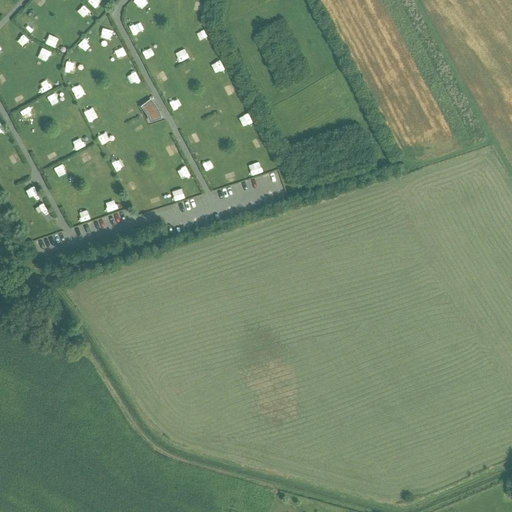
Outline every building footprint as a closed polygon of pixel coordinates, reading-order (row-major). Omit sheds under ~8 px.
[(205,12),(208,4),(199,0),(196,9),(205,12)] [(141,33),(139,25),(133,27),(135,35),(141,33)] [(202,40),(211,37),(208,27),(199,30),(202,40)] [(27,35),(22,40),(31,48),(36,43),(27,35)] [(52,39),(50,44),(57,48),(60,43),(52,39)] [(46,48),(42,59),(51,62),(55,52),(46,48)] [(9,86),(5,78),(0,80),(0,82),(3,89),(9,86)] [(236,82),(226,85),(231,97),(241,93),(236,82)] [(151,99),(141,106),(148,115),(150,123),(162,119),(159,111),(157,107),(151,99)] [(179,99),(172,104),(178,111),(184,107),(179,99)] [(91,121),(100,119),(97,109),(89,112),(91,121)] [(6,124),(0,125),(0,139),(9,137),(6,124)] [(80,153),(89,147),(83,138),(74,144),(80,153)] [(87,164),(95,162),(92,151),(83,153),(87,164)] [(58,152),(50,157),(56,165),(63,161),(58,152)] [(12,157),(17,168),(26,164),(21,153),(12,157)] [(204,164),(209,171),(217,166),(212,159),(204,164)] [(69,173),(65,166),(59,169),(62,176),(69,173)] [(108,203),(113,215),(122,211),(118,199),(108,203)]
